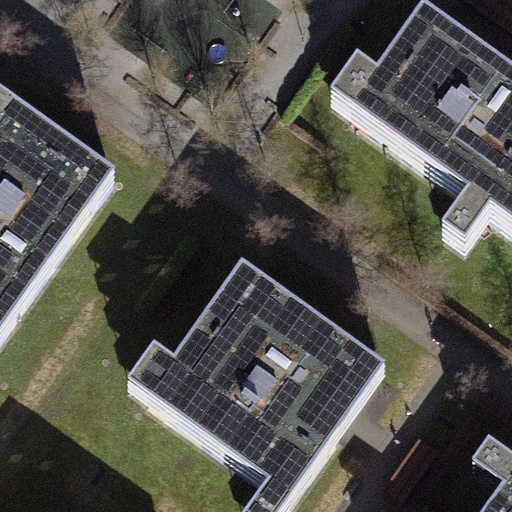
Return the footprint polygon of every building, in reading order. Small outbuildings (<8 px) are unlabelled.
[(511,9),(498,0),(457,0),(511,38),(511,9)] [(511,238),(511,93),(412,24),(337,129),(506,248),(511,238)] [(0,337),(102,194),(0,124),(0,337)] [(129,416),(268,511),(278,511),(368,382),(221,282),(129,416)] [(421,445),(386,496),(405,509),(440,458),(421,445)] [(511,511),(511,494),(496,483),(475,511),(511,511)]
